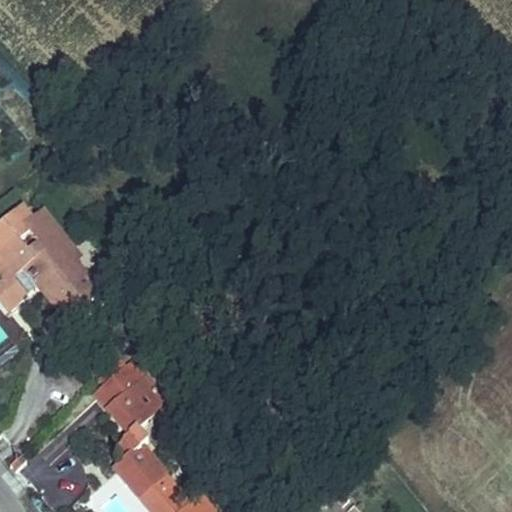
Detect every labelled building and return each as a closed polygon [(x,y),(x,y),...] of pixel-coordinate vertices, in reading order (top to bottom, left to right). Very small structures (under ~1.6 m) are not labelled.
[(57,314),(44,323),(57,337),(108,294),(79,263),(84,258),(44,210),(32,218),(22,207),(0,224),(0,275),(3,279),(0,282),(0,308),(8,318),(26,303),(24,301),(37,291),(57,314)] [(0,347),(0,367),(19,353),(10,340),(0,347)] [(139,431),(171,402),(129,365),(91,396),(127,437),(116,447),(125,458),(112,470),(139,502),(162,483),(170,475),(156,460),(143,462),(136,454),(149,442),(139,431)] [(139,502),(147,511),(162,511),(177,500),(162,483),(139,502)] [(212,511),(187,491),(177,500),(162,511),(212,511)]
